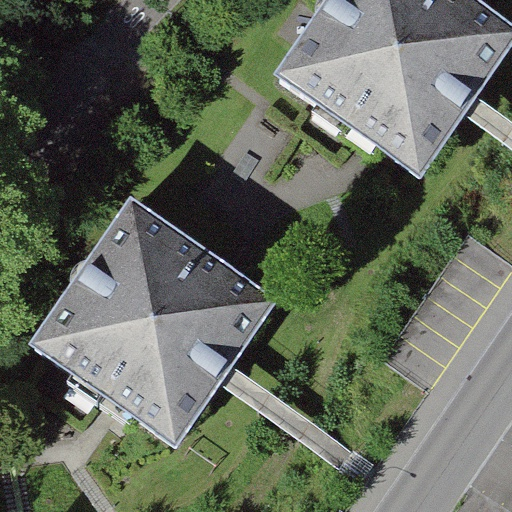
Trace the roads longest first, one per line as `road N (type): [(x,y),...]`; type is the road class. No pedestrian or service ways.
road 1 (residential): [(0,228),(28,158),(154,0)]
road 2 (residential): [(413,511),(511,369)]
